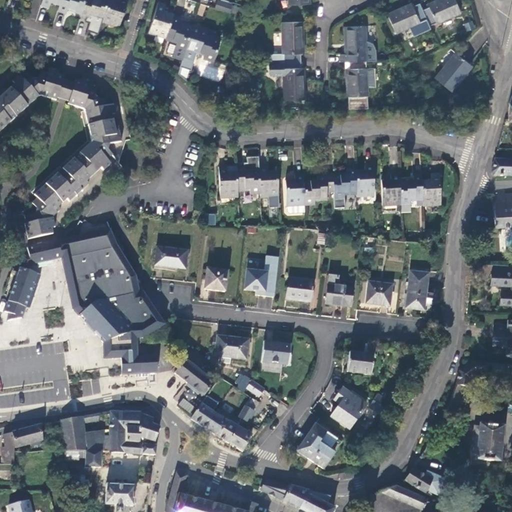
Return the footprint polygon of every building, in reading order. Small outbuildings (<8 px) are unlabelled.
[(81,12),(84,0),(61,0),(60,4),(58,10),(66,12),(67,8),(81,12)] [(108,0),(84,0),(81,12),(80,16),(87,18),(89,13),(103,18),(108,0)] [(108,0),(103,18),(101,21),(119,26),(126,0),(108,0)] [(222,0),(217,0),(215,9),(230,14),(234,4),(222,0)] [(387,14),(396,33),(410,27),(414,36),(430,29),(429,26),(436,23),(436,24),(460,13),(454,0),(436,0),(427,4),(429,7),(422,10),(419,3),(412,6),(411,3),(387,14)] [(148,32),(165,38),(173,14),(165,11),(167,4),(158,2),(148,32)] [(200,4),(197,15),(203,16),(206,5),(200,4)] [(172,57),(182,60),(193,25),(180,21),(181,17),(173,14),(165,38),(165,39),(177,42),(172,57)] [(473,27),(471,18),(465,21),(467,29),(473,27)] [(303,21),(281,21),(282,54),(269,54),(269,61),(266,61),(267,74),(270,78),(283,77),(284,100),(305,99),(305,68),(301,68),(301,54),(304,53),(303,21)] [(193,25),(182,60),(180,66),(189,69),(191,70),(197,51),(205,53),(204,57),(214,60),(221,38),(207,34),(209,28),(193,24),(193,25)] [(348,108),(367,107),(367,95),(368,95),(368,86),(375,86),(374,69),(367,69),(365,67),(365,54),(366,53),(365,26),(344,26),(345,54),(348,54),(349,68),(345,68),(346,95),(347,96),(348,108)] [(451,92),(472,66),(455,52),(435,78),(451,92)] [(48,71),(42,69),(41,70),(40,75),(35,76),(30,71),(25,75),(21,71),(17,75),(18,76),(15,79),(16,80),(7,88),(6,87),(4,88),(3,87),(0,89),(0,128),(15,115),(21,110),(26,105),(24,103),(29,99),(31,101),(37,96),(36,95),(42,88),(51,90),(50,93),(55,94),(56,92),(61,77),(62,74),(55,72),(56,68),(50,66),(48,71)] [(178,73),(186,80),(189,69),(180,66),(178,73)] [(53,214),(58,209),(56,207),(65,198),(67,201),(86,183),(84,181),(98,167),(101,170),(109,162),(106,158),(110,154),(104,148),(107,142),(119,139),(117,123),(114,123),(112,111),(115,111),(114,102),(108,102),(107,96),(100,97),(97,93),(100,85),(97,84),(94,86),(91,85),(92,83),(92,81),(80,76),(78,81),(73,79),(73,81),(68,95),(67,98),(71,99),(72,97),(80,100),(82,105),(83,107),(84,107),(89,138),(78,149),(80,151),(74,156),(72,154),(33,192),(36,195),(29,203),(34,208),(34,212),(22,215),(27,239),(53,234),(52,227),(54,226),(53,214)] [(66,79),(61,77),(56,92),(62,94),(68,95),(73,81),(66,79)] [(54,96),(55,94),(50,93),(51,90),(42,88),(36,95),(37,96),(41,91),(54,96)] [(214,96),(212,105),(220,107),(224,98),(214,96)] [(71,99),(67,98),(67,100),(82,105),(80,100),(72,97),(71,99)] [(244,165),(237,165),(237,171),(237,191),(249,191),(249,195),(260,194),(259,169),(259,166),(258,157),(246,158),(247,163),(244,164),(244,165)] [(511,175),(511,160),(494,160),(491,174),(493,177),(511,175)] [(356,194),(356,196),(374,195),(373,164),(364,164),(364,170),(355,171),(356,194)] [(220,198),(238,198),(237,191),(237,171),(227,172),(226,166),(218,166),(220,198)] [(260,197),(278,197),(277,171),(267,171),(267,166),(259,166),(259,169),(260,194),(260,197)] [(333,192),(333,199),(345,200),(344,195),(356,194),(355,171),(355,169),(346,169),(346,175),(332,175),(333,192)] [(381,180),(382,206),(400,206),(398,180),(398,173),(390,174),(390,180),(381,180)] [(431,180),(421,180),(421,200),(422,206),(440,205),(439,174),(430,174),(431,180)] [(286,206),(304,206),(303,182),(303,175),(294,175),(295,181),(285,182),(286,206)] [(303,182),(304,206),(314,205),(314,201),(326,201),(326,192),(333,192),(332,175),(316,175),(316,181),(303,182)] [(421,180),(421,175),(412,175),(412,179),(398,180),(400,206),(401,213),(411,212),(410,201),(416,201),(421,200),(421,180)] [(511,194),(493,196),(494,228),(511,227),(511,194)] [(110,228),(63,238),(62,258),(65,271),(74,309),(103,342),(106,360),(122,359),(122,375),(156,375),(156,369),(157,356),(137,357),(136,338),(142,338),(164,324),(142,290),(138,291),(135,275),(121,252),(115,245),(113,237),(110,228)] [(323,245),(324,235),(311,233),(310,238),(317,239),(316,244),(323,245)] [(63,238),(27,246),(29,255),(31,264),(59,259),(62,258),(63,238)] [(186,251),(156,248),(154,265),(184,269),(186,251)] [(31,264),(29,255),(22,256),(20,262),(18,268),(30,272),(30,268),(31,264)] [(262,296),(266,269),(250,267),(246,294),(262,296)] [(30,272),(18,268),(3,311),(22,318),(26,308),(30,309),(41,276),(30,272)] [(224,291),(226,271),(207,269),(204,288),(224,291)] [(423,311),(427,274),(409,272),(404,308),(423,311)] [(490,286),(501,287),(501,284),(511,285),(511,288),(511,296),(501,295),(500,306),(511,306),(511,274),(491,273),(490,286)] [(349,307),(352,288),(337,286),(338,277),(328,275),(325,299),(329,299),(329,304),(349,307)] [(310,302),(313,282),(288,278),(286,299),(310,302)] [(389,306),(391,285),(369,282),(366,303),(389,306)] [(507,326),(493,325),(493,346),(506,346),(505,357),(511,357),(511,321),(508,321),(507,326)] [(248,340),(218,336),(214,355),(221,356),(220,364),(228,365),(229,357),(245,360),(248,340)] [(290,345),(264,341),(262,361),(287,365),(290,345)] [(370,376),(373,356),(350,353),(347,372),(370,376)] [(201,365),(190,354),(175,375),(204,400),(215,384),(197,369),(201,365)] [(475,376),(491,377),(492,364),(472,361),(460,369),(455,385),(467,388),(469,379),(475,376)] [(505,379),(507,365),(492,364),(491,377),(505,379)] [(237,386),(244,375),(242,374),(235,384),(237,386)] [(246,388),(251,380),(244,375),(237,386),(236,388),(243,393),(246,388)] [(264,389),(251,380),(246,388),(259,397),(264,389)] [(461,408),(467,388),(455,385),(448,404),(460,407),(461,408)] [(333,401),(337,404),(345,392),(342,389),(333,401)] [(339,405),(330,417),(348,430),(366,407),(345,392),(337,404),(339,405)] [(384,410),(389,403),(377,395),(373,402),(384,410)] [(217,404),(207,396),(204,400),(191,419),(204,428),(214,413),(212,411),(217,404)] [(248,423),(260,404),(250,397),(238,417),(233,425),(239,428),(244,420),(248,423)] [(384,410),(373,402),(368,408),(380,416),(384,410)] [(448,404),(446,411),(457,414),(460,407),(448,404)] [(204,428),(218,437),(229,422),(233,425),(238,417),(235,415),(233,417),(221,409),(217,414),(214,413),(204,428)] [(141,413),(111,412),(110,431),(125,432),(125,443),(139,444),(140,437),(155,442),(160,428),(153,426),(153,419),(141,414),(141,413)] [(98,414),(60,421),(61,432),(84,429),(83,424),(99,422),(98,414)] [(242,452),(252,436),(239,428),(233,425),(229,422),(218,437),(242,452)] [(41,425),(4,435),(5,447),(2,448),(2,452),(13,453),(14,448),(16,447),(17,449),(30,445),(30,452),(45,449),(41,425)] [(297,451),(312,461),(323,468),(341,443),(315,425),(311,430),(297,451)] [(499,462),(503,427),(479,425),(479,427),(474,426),(471,456),(476,457),(476,460),(499,462)] [(84,429),(61,432),(64,452),(65,452),(102,452),(104,452),(105,437),(104,433),(85,437),(84,429)] [(125,432),(110,431),(110,437),(109,453),(125,454),(125,443),(125,432)] [(139,444),(125,443),(125,454),(155,456),(157,445),(139,444)] [(13,453),(2,452),(2,465),(13,465),(13,453)] [(102,452),(65,452),(65,461),(79,462),(79,458),(85,458),(85,468),(101,469),(102,452)] [(427,491),(439,496),(446,480),(433,475),(432,479),(426,476),(412,470),(405,481),(425,496),(427,491)] [(150,485),(152,474),(144,473),(143,484),(150,485)] [(241,511),(180,495),(185,477),(176,473),(172,484),(168,502),(166,510),(166,511),(255,511),(258,505),(248,501),(244,511),(241,511)] [(80,476),(72,476),(72,497),(80,498),(80,476)] [(283,502),(299,510),(308,491),(265,479),(260,491),(274,498),(276,493),(285,497),(283,502)] [(106,485),(106,505),(116,505),(115,511),(121,511),(122,506),(133,506),(134,487),(106,485)] [(394,487),(379,493),(390,497),(394,487)] [(425,502),(426,501),(394,487),(390,497),(422,511),(423,509),(425,502)] [(303,511),(331,511),(333,509),(326,505),(330,497),(308,491),(299,510),(303,511)] [(493,509),(502,510),(503,503),(494,501),(493,509)] [(31,511),(29,502),(9,507),(10,511),(31,511)] [(428,511),(431,504),(425,502),(423,509),(428,511)]
